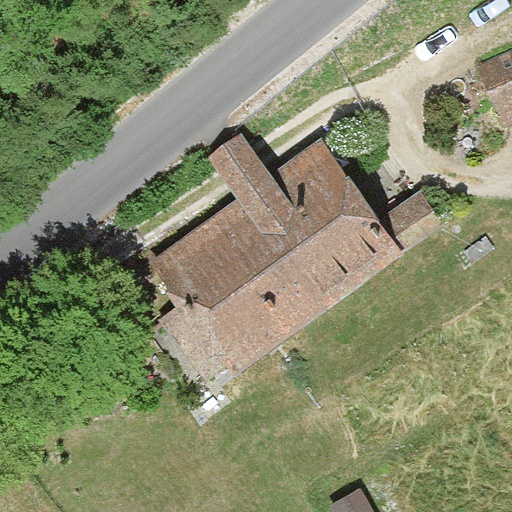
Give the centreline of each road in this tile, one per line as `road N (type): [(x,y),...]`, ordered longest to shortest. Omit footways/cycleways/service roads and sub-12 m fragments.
road 1 (tertiary): [(325,0),(0,267)]
road 2 (track): [(0,317),(253,158)]
road 3 (track): [(511,27),(402,85),(336,103),(253,158)]
